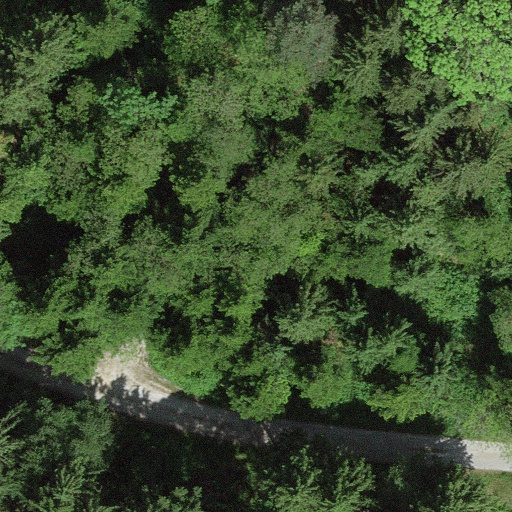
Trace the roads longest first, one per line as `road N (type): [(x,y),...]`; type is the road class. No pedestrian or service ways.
road 1 (track): [(511,458),(244,428),(0,354)]
road 2 (track): [(369,0),(262,150),(110,393)]
